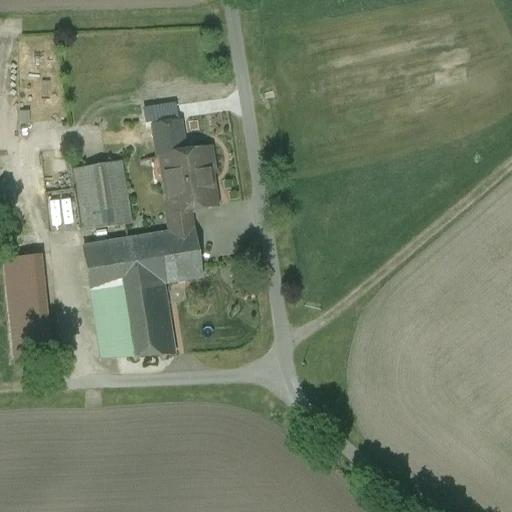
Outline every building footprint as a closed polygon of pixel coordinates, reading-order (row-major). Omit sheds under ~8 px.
[(66,149),(39,153),(51,234),(78,230),(66,149)] [(210,150),(160,157),(168,211),(165,212),(169,233),(192,229),(189,209),(214,205),(209,173),(214,172),(210,150)] [(118,163),(74,170),(84,230),(128,223),(118,163)] [(33,195),(6,198),(8,221),(23,363),(50,360),(33,195)] [(8,221),(0,221),(0,272),(10,365),(23,363),(8,221)] [(169,233),(83,246),(91,295),(162,284),(202,277),(194,229),(192,229),(169,233)] [(162,284),(91,295),(101,358),(174,355),(162,284)]
